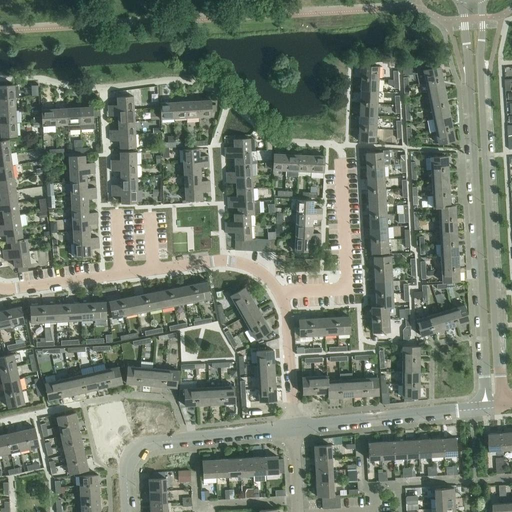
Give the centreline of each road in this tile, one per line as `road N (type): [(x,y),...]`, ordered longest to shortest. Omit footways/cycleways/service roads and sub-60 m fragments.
road 1 (unclassified): [(458,0),(486,408)]
road 2 (unclassified): [(501,407),(482,0)]
road 3 (unclassified): [(281,296),(257,270),(222,260),(32,286),(0,281)]
road 4 (unclassified): [(127,511),(125,471),(142,446),(293,428)]
road 5 (unclassified): [(293,428),(486,408)]
road 6 (unclassified): [(281,296),(345,283),(340,159)]
road 7 (unclassified): [(293,428),(281,296)]
